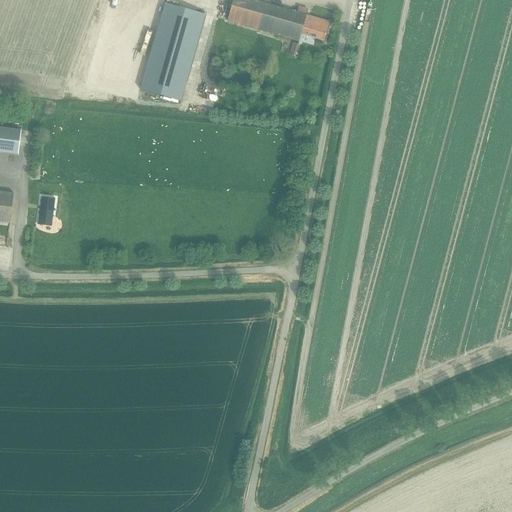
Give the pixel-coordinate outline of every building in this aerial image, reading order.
[(111,0),(94,59),(143,73),(163,0),(111,0)] [(193,0),(192,10),(199,11),(200,0),(193,0)] [(324,40),(329,21),(253,0),(233,0),(227,21),(299,42),(302,34),(324,40)] [(165,3),(140,89),(180,101),(205,15),(165,3)] [(296,57),(299,44),(291,41),(288,54),(296,57)] [(21,130),(0,127),(0,152),(18,154),(21,130)] [(0,191),(0,221),(9,222),(12,193),(0,191)] [(55,198),(41,197),(37,225),(38,225),(38,223),(51,224),(51,226),(55,198)]
